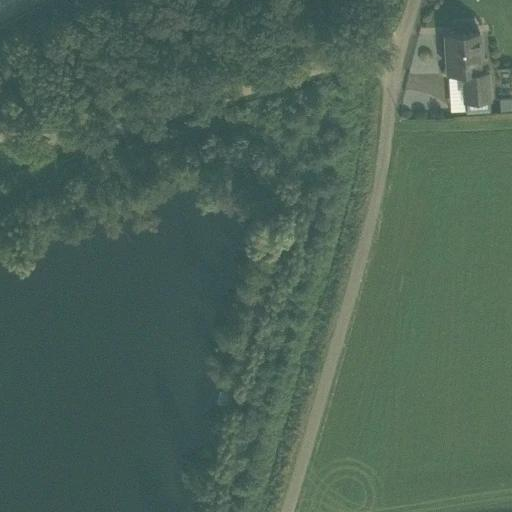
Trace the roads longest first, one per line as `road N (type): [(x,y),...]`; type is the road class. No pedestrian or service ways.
road 1 (unclassified): [(414,0),(398,44),(369,204),(281,511)]
road 2 (track): [(0,131),(66,141),(398,44)]
